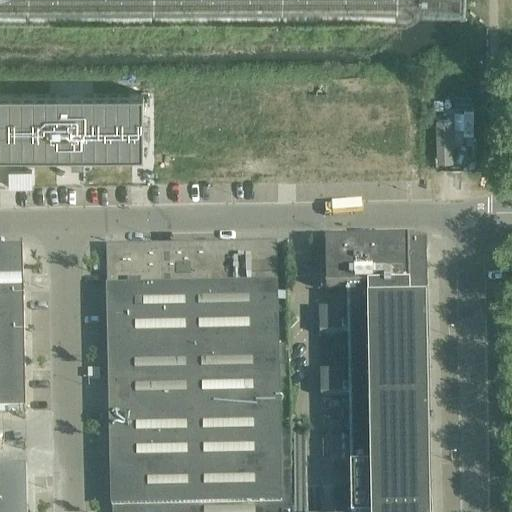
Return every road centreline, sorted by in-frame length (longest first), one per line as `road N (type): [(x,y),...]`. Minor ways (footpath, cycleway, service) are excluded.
road 1 (unclassified): [(473,214),(71,221)]
road 2 (unclassified): [(479,511),(473,214)]
road 3 (unclassified): [(74,511),(71,221)]
